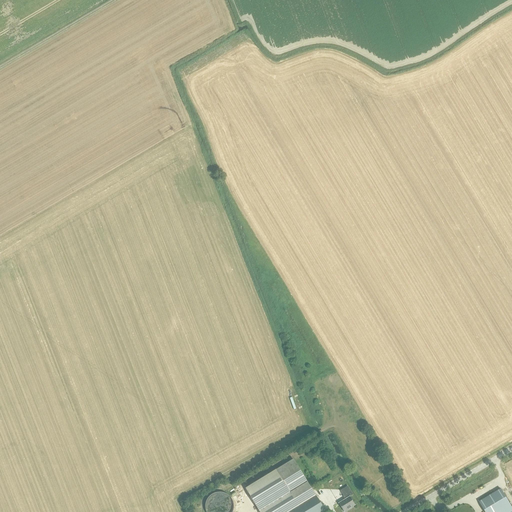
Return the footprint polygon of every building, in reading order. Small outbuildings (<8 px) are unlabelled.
[(298,506),(288,511),(324,511),(326,511),(316,496),(294,460),(276,470),(298,506)] [(271,474),(247,489),(256,504),(260,511),(288,511),(298,506),(276,470),(271,474)] [(346,499),(339,504),(344,511),(355,505),(350,497),(353,495),(348,486),(341,491),(346,499)] [(479,502),(485,511),(510,511),(511,511),(511,507),(501,489),(479,502)] [(205,511),(232,511),(233,508),(233,505),(232,502),(230,499),(227,496),(224,494),(221,493),(217,493),(214,494),(211,496),(208,499),(206,502),(205,506),(205,509),(205,511)]
